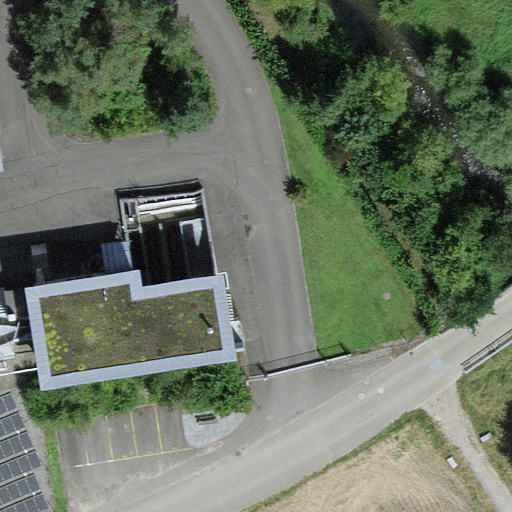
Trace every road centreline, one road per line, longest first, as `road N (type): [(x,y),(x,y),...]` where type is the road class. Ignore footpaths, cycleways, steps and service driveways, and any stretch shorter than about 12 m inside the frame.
road 1 (unclassified): [(161,511),(300,441),(481,324)]
road 2 (track): [(407,372),(505,511)]
